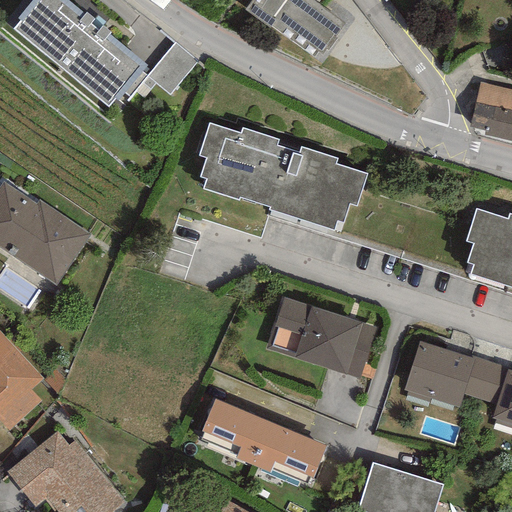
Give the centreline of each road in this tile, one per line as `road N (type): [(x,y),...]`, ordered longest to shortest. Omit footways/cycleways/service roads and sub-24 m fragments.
road 1 (residential): [(443,143),(191,30),(154,0)]
road 2 (residential): [(511,336),(265,258)]
road 3 (residential): [(366,0),(434,86),(443,143)]
road 4 (unknown): [(404,302),(362,444)]
